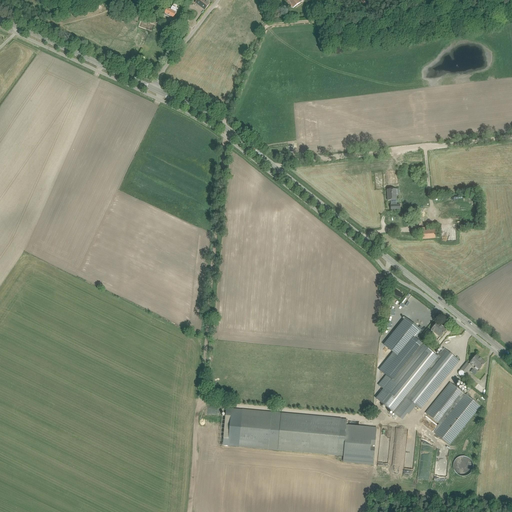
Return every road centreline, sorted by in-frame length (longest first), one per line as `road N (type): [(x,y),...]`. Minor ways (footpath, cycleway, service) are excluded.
road 1 (tertiary): [(511,361),(223,126),(151,88)]
road 2 (track): [(511,137),(286,161),(273,175)]
road 3 (tertiary): [(151,88),(0,17)]
road 4 (unknown): [(223,126),(264,27),(307,21)]
